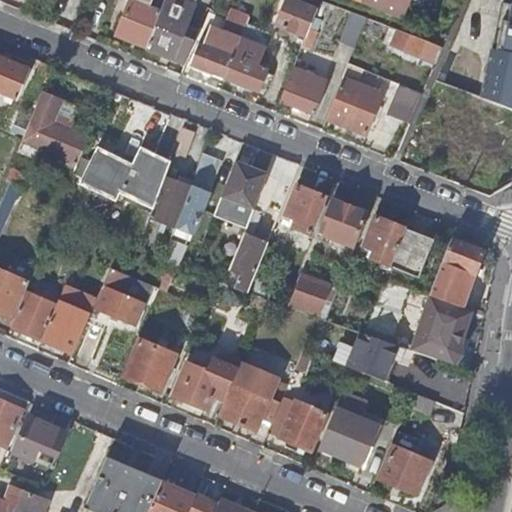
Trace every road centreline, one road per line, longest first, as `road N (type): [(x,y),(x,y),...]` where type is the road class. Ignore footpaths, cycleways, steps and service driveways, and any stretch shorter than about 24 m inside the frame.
road 1 (residential): [(0,28),(511,229)]
road 2 (residential): [(0,362),(349,511)]
road 3 (primary): [(511,380),(483,511)]
